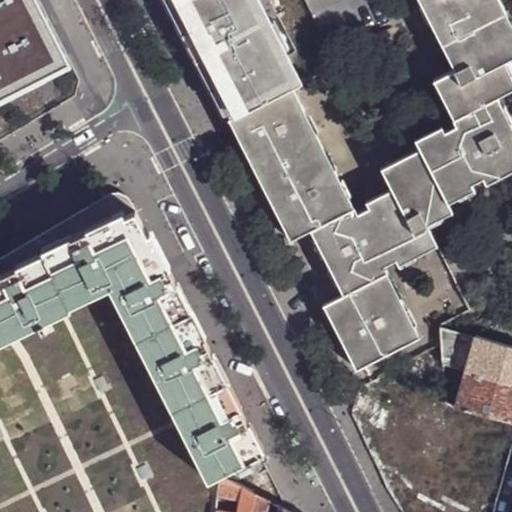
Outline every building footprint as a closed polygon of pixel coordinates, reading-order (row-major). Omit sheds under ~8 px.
[(0,0),(0,98),(73,60),(39,0),(0,0)] [(228,116),(293,85),(244,0),(169,0),(206,72),(228,116)] [(293,85),(228,116),(234,128),(259,175),(292,241),(312,231),(326,258),(344,295),(325,306),(358,369),(421,337),(385,266),(397,261),(400,266),(438,246),(427,224),(452,213),(448,203),(475,190),(472,184),(484,178),(486,183),(511,170),(511,126),(497,98),(511,90),(511,76),(504,62),(511,57),(511,26),(498,0),(418,0),(420,3),(455,70),(434,81),(456,125),(445,131),(442,126),(416,139),(421,149),(383,169),(393,191),(368,203),(371,209),(358,214),(293,85)] [(208,480),(218,476),(219,476),(260,455),(247,428),(237,411),(202,341),(176,289),(166,271),(148,236),(134,207),(103,200),(84,212),(72,219),(74,226),(30,249),(28,246),(21,250),(0,262),(0,344),(40,326),(44,332),(48,329),(45,323),(72,310),(71,306),(110,288),(208,480)] [(72,219),(28,246),(30,249),(74,226),(72,219)] [(247,428),(260,455),(265,453),(252,425),(249,426),(241,409),(242,409),(215,355),(214,356),(205,339),(207,338),(180,287),(179,288),(170,269),(171,268),(154,234),(148,236),(166,271),(176,289),(202,341),(237,411),(247,428)] [(511,347),(441,326),(444,369),(455,370),(511,384),(511,347)] [(452,399),(458,401),(456,407),(472,411),(511,421),(511,384),(455,370),(444,369),(446,397),(446,404),(450,405),(452,399)] [(492,511),(491,476),(427,479),(424,410),(377,412),(380,511),(492,511)] [(287,511),(267,502),(219,476),(218,476),(215,497),(214,511),(287,511)]
